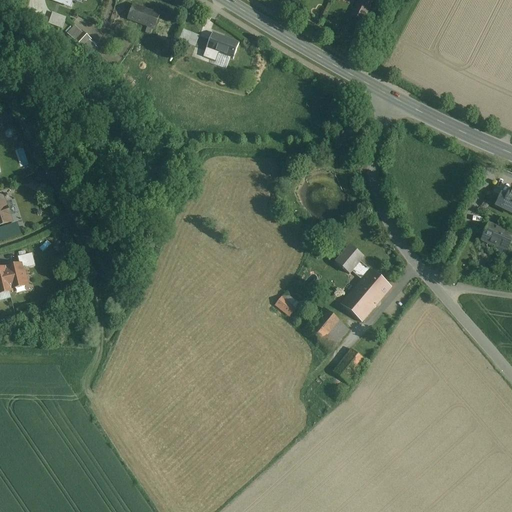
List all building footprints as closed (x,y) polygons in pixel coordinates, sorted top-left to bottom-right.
[(361,0),(361,2),(359,1),(355,8),(367,14),(373,0),(361,0)] [(160,15),(134,5),(128,20),(154,30),(160,15)] [(68,24),(52,15),(47,23),(63,32),(68,24)] [(184,29),(180,40),(196,47),(201,36),(184,29)] [(103,51),(86,33),(77,42),(93,60),(103,51)] [(239,44),(212,34),(206,50),(218,54),(233,60),(239,44)] [(218,54),(206,50),(204,57),(215,61),(218,54)] [(198,59),(192,57),(189,67),(199,70),(201,63),(197,62),(198,59)] [(511,189),(511,190),(507,199),(502,210),(511,214),(511,189)] [(501,197),(496,207),(502,210),(507,199),(501,197)] [(0,203),(0,226),(11,223),(8,216),(10,216),(7,209),(6,209),(4,202),(0,203)] [(501,219),(490,214),(486,223),(489,224),(489,225),(497,228),(501,219)] [(497,228),(489,225),(489,224),(482,242),(498,249),(499,246),(508,249),(511,239),(511,231),(507,229),(506,232),(497,228)] [(363,259),(350,248),(336,264),(349,275),(352,272),(358,264),(363,259)] [(32,255),(18,258),(20,266),(21,265),(22,270),(35,267),(32,255)] [(369,273),(358,264),(352,272),(362,281),(369,273)] [(20,266),(0,270),(0,295),(9,293),(9,291),(26,287),(24,280),(26,280),(24,272),(23,272),(22,270),(21,265),(20,266)] [(371,272),(371,271),(370,272),(362,281),(342,305),(341,306),(342,307),(342,306),(361,323),(362,323),(362,322),(390,289),(391,289),(391,288),(390,288),(371,272)] [(295,307),(282,295),(274,305),(287,317),(295,307)] [(348,330),(324,309),(306,331),(331,352),(348,330)] [(366,362),(351,350),(333,373),(349,385),(366,362)]
